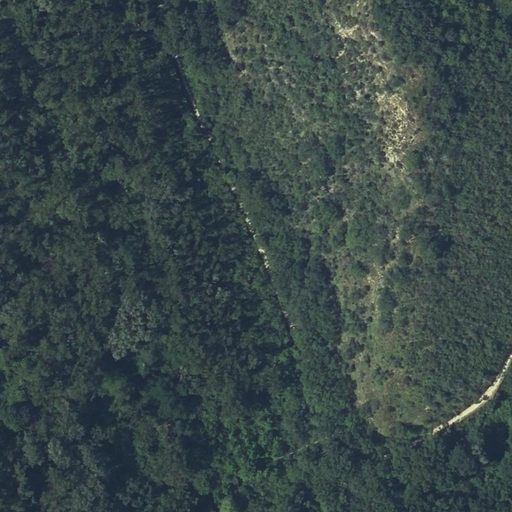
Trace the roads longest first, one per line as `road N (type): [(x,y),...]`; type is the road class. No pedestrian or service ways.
road 1 (track): [(380,460),(353,447),(322,409),(153,0)]
road 2 (track): [(380,460),(470,409),(511,352)]
